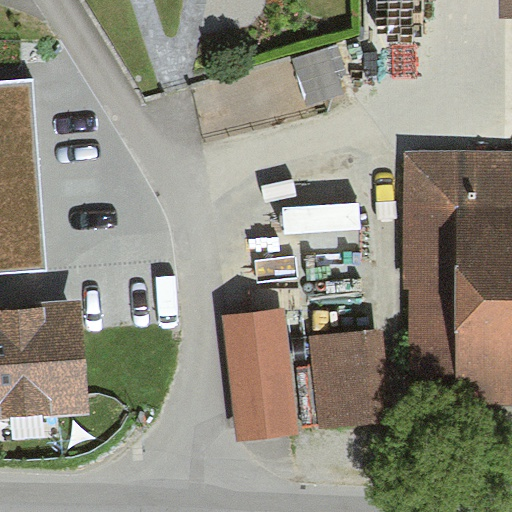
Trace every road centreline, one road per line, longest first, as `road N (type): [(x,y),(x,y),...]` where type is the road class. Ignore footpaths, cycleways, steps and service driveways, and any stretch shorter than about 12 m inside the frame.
road 1 (residential): [(185,506),(201,342),(191,221),(182,188),(60,0)]
road 2 (residential): [(185,506),(0,497)]
road 3 (residential): [(321,511),(185,506)]
